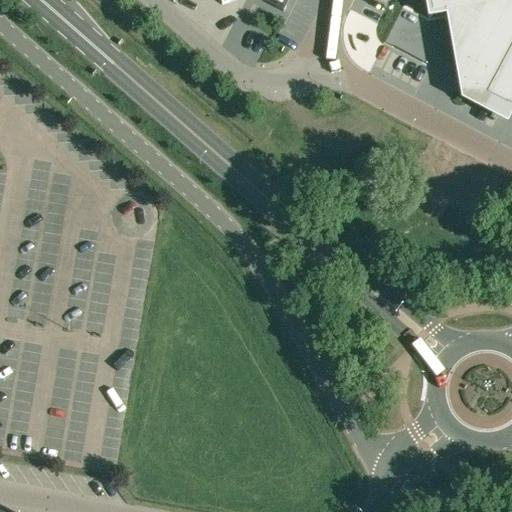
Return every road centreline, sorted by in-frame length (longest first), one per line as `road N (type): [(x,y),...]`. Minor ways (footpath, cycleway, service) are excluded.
road 1 (unclassified): [(398,484),(346,417),(233,232),(0,27)]
road 2 (primary): [(281,213),(39,0)]
road 3 (primary): [(281,213),(439,378)]
road 4 (unclassified): [(342,77),(288,94),(249,86),(150,0)]
road 5 (primary): [(463,349),(281,213)]
road 6 (unclassified): [(511,168),(342,77)]
